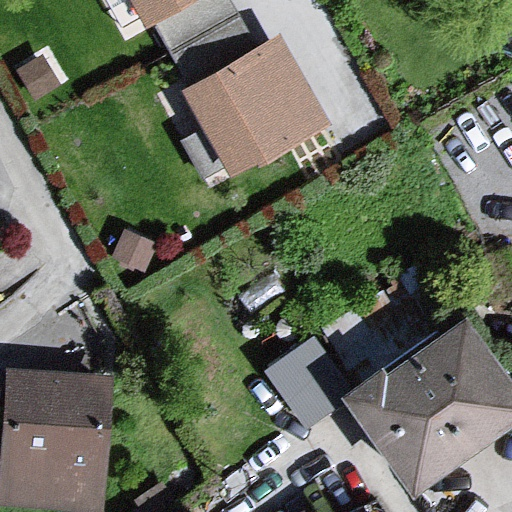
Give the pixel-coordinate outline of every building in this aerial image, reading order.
[(128,0),(139,18),(150,12),(171,0),(128,0)] [(231,0),(171,0),(150,12),(186,76),(253,39),(231,0)] [(186,76),(175,82),(224,169),(323,113),(275,27),(253,39),(186,76)] [(40,51),(13,67),(30,94),(57,78),(40,51)] [(155,239),(121,224),(109,253),(144,267),(155,239)] [(380,284),(321,325),(355,373),(414,332),(380,284)] [(511,410),(511,381),(456,302),(414,332),(355,373),(344,381),(338,385),(344,394),(408,484),(511,410)] [(304,423),(344,394),(338,385),(344,381),(309,334),(263,367),(304,423)] [(106,366),(1,361),(0,386),(0,501),(98,507),(106,366)] [(203,511),(196,500),(178,511),(203,511)]
